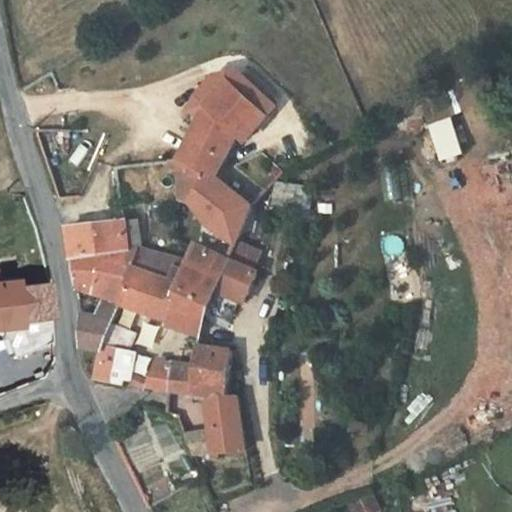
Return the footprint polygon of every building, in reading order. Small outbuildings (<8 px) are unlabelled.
[(174,0),(160,0),(159,2),(169,11),(177,3),(174,0)] [(192,111),(203,116),(210,103),(229,81),(268,117),(277,107),(238,71),(218,75),(198,97),(192,111)] [(203,116),(183,156),(218,176),(242,134),(248,140),(268,117),(229,81),(210,103),(203,116)] [(444,163),(471,153),(456,116),(430,126),(444,163)] [(267,158),(276,167),(285,157),(276,148),(267,158)] [(183,194),(181,155),(162,157),(170,195),(183,194)] [(183,156),(181,155),(183,194),(209,202),(205,216),(226,231),(217,250),(233,257),(241,240),(259,202),(235,185),(218,176),(183,156)] [(130,214),(78,223),(80,252),(136,254),(135,246),(130,214)] [(241,240),(233,257),(250,265),(259,247),(241,240)] [(194,259),(186,284),(174,321),(173,328),(204,335),(205,333),(208,314),(227,321),(242,290),(250,294),(260,270),(250,265),(233,257),(217,250),(201,244),(194,259)] [(145,276),(186,284),(194,259),(135,246),(136,254),(139,284),(145,276)] [(113,284),(139,284),(136,254),(80,252),(81,267),(83,283),(113,284)] [(145,276),(139,284),(123,309),(109,340),(100,376),(129,380),(133,371),(140,373),(146,350),(136,347),(142,314),(174,321),(186,284),(145,276)] [(44,300),(41,286),(4,289),(4,282),(0,282),(0,319),(45,313),(44,300)] [(111,308),(123,309),(139,284),(113,284),(111,308)] [(111,308),(86,308),(90,340),(109,340),(123,309),(111,308)] [(219,426),(223,453),(253,448),(245,394),(233,390),(234,344),(203,343),(200,363),(179,363),(177,381),(177,385),(213,394),(219,426)] [(166,364),(162,378),(177,381),(179,363),(166,364)] [(191,429),(203,456),(223,453),(219,426),(191,429)] [(377,486),(353,495),(359,511),(360,511),(382,503),(377,486)]
